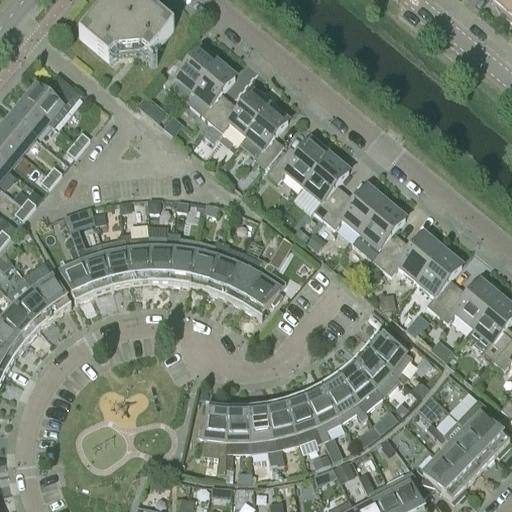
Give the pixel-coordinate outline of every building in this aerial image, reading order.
[(173,32),(141,5),(138,9),(132,5),(132,0),(112,0),(113,7),(108,12),(104,9),(78,41),(107,65),(113,59),(141,56),(148,62),(173,32)] [(490,6),(495,12),(495,14),(497,17),(499,19),(502,22),(511,10),(511,0),(491,0),(488,4),(490,6)] [(511,10),(502,22),(505,25),(508,26),(511,27),(511,10)] [(185,106),(192,99),(217,69),(199,54),(186,71),(176,63),(158,85),(168,94),(169,93),(185,106)] [(211,130),(229,107),(220,99),(234,83),(217,69),(192,99),(185,106),(184,107),(211,130)] [(28,97),(21,106),(47,128),(47,129),(53,134),(80,101),(55,81),(42,97),(36,92),(30,99),(28,97)] [(244,143),(269,113),(252,98),(238,115),(229,107),(211,130),(221,138),(228,129),(244,143)] [(145,101),(136,111),(158,129),(166,118),(145,101)] [(15,117),(10,123),(34,144),(47,129),(47,128),(21,106),(14,115),(15,117)] [(269,113),(244,143),(239,149),(255,163),(253,165),(264,174),(282,152),(273,144),(287,127),(269,113)] [(0,131),(0,141),(21,160),(34,144),(10,123),(4,130),(2,129),(0,131)] [(73,147),(81,154),(89,144),(81,138),(73,147)] [(21,160),(0,141),(0,168),(8,175),(21,160)] [(284,178),(302,193),(328,162),(309,146),(294,164),(285,156),(266,178),(277,187),(284,178)] [(65,156),(73,163),(80,155),(72,149),(65,156)] [(323,226),(341,204),(332,196),(347,178),(328,162),(302,193),(320,208),(312,217),(323,226)] [(0,185),(8,175),(0,168),(0,185)] [(46,180),(54,187),(61,179),(52,172),(46,180)] [(54,187),(46,180),(39,188),(47,195),(54,187)] [(358,241),(385,209),(366,193),(351,211),(341,204),(323,226),(333,235),(341,226),(358,241)] [(20,211),(28,218),(35,210),(26,204),(20,211)] [(159,205),(148,205),(148,217),(159,217),(159,205)] [(129,206),(118,208),(120,219),(130,217),(129,206)] [(177,207),(175,217),(186,218),(187,209),(177,207)] [(379,273),(398,251),(388,243),(404,225),(385,209),(358,241),(350,250),(369,266),(362,274),(372,282),(379,273)] [(205,210),(203,219),(215,222),(217,213),(205,210)] [(28,218),(20,211),(13,219),(21,226),(28,218)] [(66,220),(62,222),(68,238),(77,235),(94,230),(92,220),(90,213),(85,214),(81,216),(76,217),(71,219),(66,220)] [(103,218),(92,220),(94,230),(95,231),(105,229),(104,228),(104,226),(104,224),(104,223),(103,219),(103,218)] [(299,230),(292,238),(302,246),(309,239),(299,230)] [(0,235),(0,247),(2,250),(9,242),(1,235),(0,235)] [(93,301),(111,295),(99,250),(85,255),(77,235),(68,238),(74,253),(93,301)] [(168,290),(173,239),(166,238),(165,243),(148,243),(149,290),(168,290)] [(314,238),(305,248),(316,257),(325,247),(314,238)] [(149,290),(148,243),(130,245),(129,239),(123,240),(130,291),(149,290)] [(173,239),(168,290),(187,293),(196,248),(191,247),(179,245),(179,239),(173,239)] [(130,291),(123,240),(116,241),(117,247),(99,250),(111,295),(130,291)] [(415,288),(441,256),(422,240),(407,258),(398,251),(379,273),(390,282),(397,273),(415,288)] [(206,297),(222,248),(215,246),(213,252),(206,249),(196,248),(187,293),(206,297)] [(282,247),(276,255),(285,262),(291,254),(282,247)] [(222,248),(206,297),(224,304),(244,260),(227,254),(228,250),(222,248)] [(75,310),(93,301),(74,253),(68,255),(74,271),(59,279),(75,310)] [(436,320),(454,298),(445,290),(460,272),(441,256),(415,288),(433,302),(425,311),(436,320)] [(3,259),(0,262),(0,274),(2,277),(11,268),(3,259)] [(241,313),(267,269),(261,265),(260,267),(251,263),(244,260),(224,304),(241,313)] [(267,269),(241,313),(258,324),(270,308),(273,310),(281,301),(277,298),(279,296),(284,288),(269,278),(273,272),(267,269)] [(27,278),(22,282),(53,324),(70,312),(52,282),(38,292),(27,278)] [(53,324),(22,282),(16,286),(20,291),(6,303),(14,311),(38,336),(53,324)] [(471,335),(498,303),(479,287),(464,306),(454,298),(436,320),(446,329),(454,320),(471,335)] [(392,299),(378,301),(380,315),(394,312),(392,299)] [(492,367),(511,345),(502,337),(511,324),(511,314),(498,303),(471,335),(489,350),(482,358),(492,367)] [(0,319),(0,328),(25,350),(38,336),(14,311),(3,323),(0,319)] [(0,356),(13,365),(25,350),(0,328),(0,356)] [(375,340),(363,355),(400,387),(402,389),(407,384),(400,378),(410,364),(404,359),(402,358),(404,354),(394,348),(392,351),(375,340)] [(511,368),(511,345),(492,367),(503,376),(510,367),(511,368)] [(350,369),(383,405),(383,404),(400,387),(363,355),(350,369)] [(0,379),(4,382),(13,365),(0,356),(0,379)] [(383,405),(350,369),(335,381),(364,421),(383,405)] [(319,392),(341,430),(355,420),(360,427),(366,423),(364,421),(335,381),(319,392)] [(418,386),(410,396),(420,404),(428,395),(418,386)] [(302,400),(322,448),(328,445),(325,437),(341,430),(319,392),(302,400)] [(322,448),(302,400),(284,407),(298,451),(302,449),(314,445),(316,450),(322,448)] [(500,424),(489,415),(476,405),(455,426),(493,463),(495,461),(498,463),(510,450),(493,434),(500,424)] [(511,410),(508,406),(500,416),(511,426),(511,410)] [(298,451),(284,407),(266,411),(276,471),(282,469),(280,454),(292,452),(298,451)] [(403,409),(395,417),(402,424),(409,416),(403,409)] [(267,458),(268,463),(269,472),(276,471),(266,411),(265,411),(246,413),(249,460),(267,458)] [(218,465),(224,465),(227,414),(207,412),(204,432),(200,431),(197,442),(202,443),(202,446),(218,448),(218,465)] [(227,414),(224,465),(224,476),(231,477),(231,461),(248,460),(249,460),(246,413),(227,414)] [(389,417),(372,431),(380,440),(396,427),(389,417)] [(493,463),(455,426),(441,441),(445,444),(450,450),(479,478),(493,463)] [(440,449),(445,444),(441,441),(429,430),(425,434),(440,449)] [(372,433),(351,447),(356,456),(367,450),(379,441),(372,433)] [(387,445),(380,450),(387,459),(394,455),(387,445)] [(479,478),(450,450),(436,465),(465,492),(479,478)] [(463,495),(465,492),(436,465),(421,480),(425,484),(418,489),(427,500),(436,493),(452,510),(465,497),(463,495)] [(347,468),(331,475),(336,483),(337,485),(352,477),(347,468)] [(313,482),(312,482),(313,483),(313,484),(313,485),(313,486),(314,486),(314,489),(316,493),(316,494),(321,491),(323,491),(323,490),(325,490),(325,489),(331,486),(335,484),(336,483),(331,475),(328,476),(325,477),(324,478),(322,479),(317,480),(316,481),(315,481),(313,482)] [(396,511),(385,490),(373,496),(364,479),(358,482),(372,508),(373,511),(396,511)] [(420,511),(418,507),(427,500),(418,489),(411,494),(404,480),(385,490),(396,511),(420,511)]
